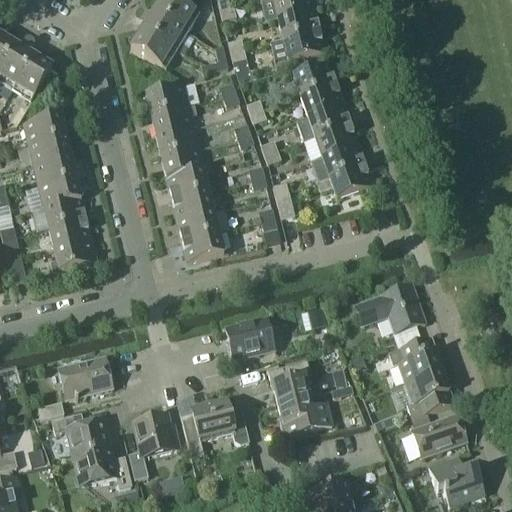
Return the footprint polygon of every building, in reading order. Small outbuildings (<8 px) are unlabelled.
[(171,0),(162,0),(153,15),(188,36),(202,13),(198,0),(184,0),(181,1),(179,5),(171,0)] [(314,13),(310,0),(277,0),(272,1),(277,23),(314,13)] [(217,5),(220,15),(233,11),(231,1),(217,5)] [(236,21),(233,11),(220,15),(222,25),(236,21)] [(320,35),(314,13),(277,23),(282,43),(283,44),(320,35)] [(145,28),(142,33),(176,55),(188,36),(153,15),(150,20),(141,14),(138,15),(135,20),(136,23),(145,28)] [(165,74),(176,55),(142,33),(130,52),(165,74)] [(297,63),(325,56),(320,35),(283,44),(282,43),(270,46),(277,76),(299,70),(297,63)] [(0,73),(15,49),(0,39),(0,73)] [(19,51),(15,49),(0,73),(0,87),(12,95),(34,60),(29,57),(34,49),(33,44),(29,42),(25,43),(19,51)] [(228,47),(230,57),(243,53),(241,43),(228,47)] [(218,66),(209,68),(201,70),(203,78),(227,72),(222,50),(214,52),(218,66)] [(243,53),(230,57),(232,67),(236,79),(238,87),(251,84),(243,53)] [(52,71),(34,60),(12,95),(30,106),(52,71)] [(293,80),(300,100),(335,88),(328,67),(293,80)] [(219,93),(223,102),(236,98),(232,88),(219,93)] [(343,108),(335,88),(300,100),(307,121),(343,108)] [(183,89),(146,98),(151,119),(188,110),(183,89)] [(239,107),(236,98),(223,102),(226,112),(239,107)] [(246,109),(250,119),(263,114),(259,104),(246,109)] [(315,141),(350,129),(343,108),(307,121),(308,122),(297,126),(304,146),(315,142),(315,141)] [(151,119),(156,140),(193,132),(190,120),(196,118),(194,109),(188,110),(151,119)] [(266,124),(263,114),(250,119),(253,128),(266,124)] [(23,128),(28,149),(66,140),(61,119),(23,128)] [(234,133),(237,143),(250,138),(247,129),(234,133)] [(357,149),(350,129),(315,141),(315,142),(322,162),(357,149)] [(198,153),(193,132),(156,140),(161,161),(198,153)] [(254,148),(250,138),(237,143),(241,153),(254,148)] [(71,161),(66,140),(28,149),(34,170),(71,161)] [(261,150),(264,159),(277,155),(274,145),(261,150)] [(318,186),(365,169),(357,149),(322,162),(326,172),(314,176),(318,186)] [(161,161),(166,182),(203,174),(198,153),(161,161)] [(281,164),(277,155),(264,159),(268,169),(281,164)] [(39,191),(76,182),(71,161),(34,170),(39,191)] [(372,190),(365,169),(318,186),(321,196),(333,192),(336,202),(372,190)] [(248,175),(251,184),(264,181),(262,171),(248,175)] [(208,195),(203,174),(166,182),(171,203),(208,195)] [(267,191),(264,181),(251,184),(253,194),(267,191)] [(81,203),(76,182),(39,191),(44,212),(43,212),(44,212),(81,203)] [(273,190),(275,200),(288,196),(286,187),(273,190)] [(213,216),(208,195),(171,203),(176,224),(213,216)] [(294,220),(288,196),(275,200),(281,223),(294,220)] [(0,211),(8,209),(6,199),(0,200),(0,211)] [(81,204),(81,203),(44,212),(49,233),(86,224),(81,204)] [(258,216),(261,226),(274,223),(272,213),(258,216)] [(176,224),(181,245),(218,237),(213,216),(176,224)] [(280,245),(277,233),(274,223),(261,226),(263,236),(266,248),(280,245)] [(91,246),(86,224),(49,233),(54,254),(91,246)] [(2,244),(16,241),(13,231),(0,234),(2,244)] [(218,237),(181,245),(186,266),(223,258),(222,254),(231,252),(227,234),(218,237)] [(18,251),(16,241),(2,244),(5,254),(18,251)] [(53,277),(96,267),(91,246),(54,254),(57,265),(50,267),(53,277)] [(12,287),(26,283),(21,262),(7,265),(12,287)] [(380,302),(355,311),(362,330),(388,321),(394,338),(398,349),(420,341),(416,330),(425,327),(411,289),(379,300),(380,302)] [(311,333),(325,330),(321,314),(308,317),(311,333)] [(233,365),(274,355),(266,323),(225,333),(233,365)] [(399,353),(388,357),(393,370),(398,369),(405,388),(405,389),(442,376),(442,375),(434,355),(429,342),(421,345),(420,341),(398,349),(399,353)] [(65,405),(112,393),(104,362),(58,373),(65,405)] [(274,395),(277,407),(309,400),(306,387),(312,386),(307,365),(267,374),(272,395),(274,395)] [(343,374),(334,376),(338,391),(347,388),(346,387),(348,386),(346,376),(344,376),(343,374)] [(442,376),(405,389),(412,408),(406,410),(411,423),(411,424),(427,418),(428,418),(453,409),(448,396),(449,396),(442,376)] [(351,391),(343,393),(345,400),(353,398),(351,391)] [(312,412),(309,400),(277,407),(280,420),(278,420),(283,441),(332,430),(326,409),(312,412)] [(249,447),(240,412),(228,415),(226,404),(191,412),(192,418),(180,421),(189,458),(203,455),(200,445),(232,437),(235,446),(240,450),(249,447)] [(40,423),(64,418),(61,406),(37,412),(40,423)] [(141,462),(179,453),(173,427),(171,427),(169,417),(132,427),(141,462)] [(66,435),(73,462),(111,453),(104,425),(84,430),(81,418),(65,422),(52,425),(55,438),(66,435)] [(427,418),(411,424),(413,429),(415,434),(411,436),(421,462),(466,447),(456,420),(431,429),(429,423),(427,418)] [(395,419),(374,427),(377,436),(398,428),(395,419)] [(113,464),(111,453),(73,462),(80,490),(116,481),(119,493),(131,490),(124,461),(113,464)] [(31,472),(45,468),(41,455),(28,458),(31,472)] [(0,475),(17,471),(13,456),(0,459),(0,475)] [(449,511),(485,500),(476,474),(463,478),(457,462),(428,472),(437,498),(444,495),(449,511)] [(384,469),(376,471),(381,482),(388,479),(384,469)] [(0,511),(16,511),(14,500),(22,498),(18,481),(11,483),(0,485),(0,511)] [(382,486),(380,491),(383,498),(394,494),(389,483),(382,486)] [(310,493),(315,511),(324,511),(352,505),(347,484),(310,493)] [(137,496),(126,499),(128,509),(139,507),(137,496)]
